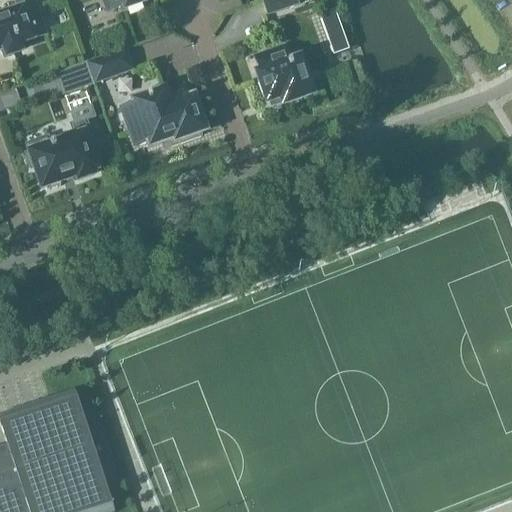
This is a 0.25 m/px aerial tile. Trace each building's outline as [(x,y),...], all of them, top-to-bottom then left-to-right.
[(0,51),(4,50),(7,57),(20,53),(17,45),(45,35),(38,14),(33,0),(13,0),(14,3),(18,1),(21,11),(7,16),(6,14),(0,15),(0,51)] [(108,0),(113,11),(124,7),(125,10),(144,3),(142,0),(108,0)] [(270,0),(263,3),(268,16),(298,6),(296,0),(270,0)] [(332,14),(336,32),(346,29),(341,12),(332,14)] [(259,80),(257,81),(263,98),(265,98),(267,103),(281,98),(283,105),(312,95),(310,89),(310,88),(301,65),(299,60),(290,63),(285,49),(263,57),(267,71),(257,74),(259,80)] [(126,51),(88,64),(95,84),(133,71),(126,51)] [(86,64),(54,75),(54,76),(56,75),(63,95),(93,85),(93,87),(94,86),(86,64)] [(134,104),(122,108),(136,148),(148,144),(150,148),(174,139),(175,143),(181,141),(182,144),(200,138),(199,134),(205,132),(193,98),(189,100),(184,87),(165,94),(164,92),(134,102),(134,104)] [(27,146),(30,154),(26,155),(31,170),(35,168),(42,189),(45,188),(46,192),(61,187),(59,183),(77,177),(78,181),(94,176),(92,172),(96,170),(89,149),(94,147),(86,121),(71,126),(75,137),(54,145),(54,144),(50,145),(48,139),(27,146)] [(74,393),(0,416),(0,425),(8,448),(0,450),(0,511),(113,511),(103,483),(112,480),(116,471),(102,426),(93,421),(84,424),(74,393)]
